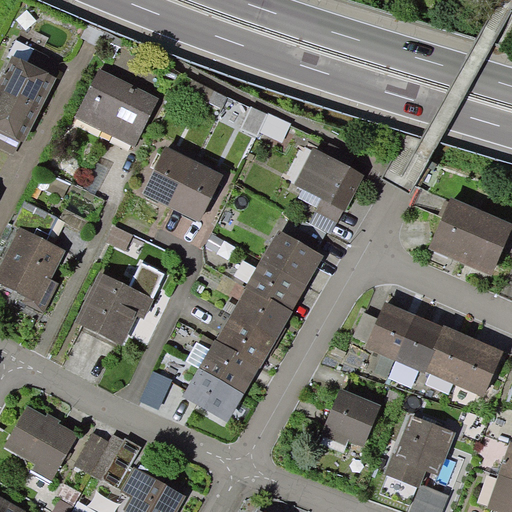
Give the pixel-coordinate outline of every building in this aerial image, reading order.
[(20,58),(55,76),(61,64),(48,58),(49,56),(16,39),(7,57),(10,58),(12,54),(20,58)] [(55,76),(20,58),(12,54),(10,58),(0,79),(0,129),(22,140),(25,141),(57,76),(55,76)] [(159,98),(100,69),(75,118),(135,147),(159,98)] [(227,97),(193,80),(187,90),(221,108),(227,97)] [(260,132),(268,115),(252,107),(241,129),(257,137),(260,132)] [(291,124),(269,113),(268,115),(260,132),(282,142),(291,124)] [(0,148),(15,155),(22,140),(0,129),(0,148)] [(351,168),(356,158),(330,144),(324,154),(351,168)] [(142,193),(171,208),(195,161),(166,146),(142,193)] [(324,154),(313,148),(294,184),(303,189),(322,199),(344,211),(345,212),(365,175),(351,168),(324,154)] [(224,175),(195,161),(171,208),(200,222),(224,175)] [(64,198),(70,183),(53,175),(46,190),(64,198)] [(318,208),(322,199),(303,189),(298,198),(318,208)] [(429,248),(460,262),(482,211),(450,197),(429,248)] [(337,223),(344,211),(322,199),(318,208),(315,211),(336,223),(337,223)] [(58,217),(25,200),(12,225),(18,228),(18,226),(46,240),(58,217)] [(330,234),(336,223),(315,211),(309,223),(330,234)] [(511,226),(511,223),(482,211),(460,262),(491,275),(511,226)] [(46,240),(18,226),(18,228),(0,264),(0,283),(26,296),(22,303),(44,314),(59,283),(52,279),(66,249),(46,240)] [(132,235),(114,226),(107,242),(125,250),(132,235)] [(279,229),(261,259),(307,285),(324,255),(279,229)] [(292,310),(307,285),(261,259),(257,268),(248,283),(246,287),(268,300),(270,298),(292,310)] [(248,283),(257,268),(243,260),(234,276),(248,283)] [(165,274),(141,262),(129,286),(100,272),(75,322),(123,346),(138,316),(144,319),(155,299),(153,298),(165,274)] [(236,305),(230,314),(279,342),(287,328),(284,327),(293,311),(292,310),(270,298),(268,300),(246,287),(236,305)] [(230,314),(236,305),(228,301),(223,310),(230,314)] [(365,347),(396,360),(416,314),(385,301),(377,318),(366,343),(365,347)] [(366,343),(377,318),(364,312),(353,337),(366,343)] [(272,355),(279,342),(230,314),(216,339),(261,365),(268,353),(272,355)] [(443,326),(416,314),(396,360),(425,373),(425,371),(436,348),(433,347),(443,326)] [(443,324),(443,326),(433,347),(436,348),(425,371),(454,384),(474,338),(443,324)] [(503,351),(474,338),(454,384),(483,396),(503,351)] [(209,349),(199,368),(244,394),(261,365),(216,339),(215,339),(209,349)] [(199,368),(209,349),(197,342),(186,361),(199,368)] [(228,422),(244,394),(199,368),(182,396),(228,422)] [(172,379),(153,371),(140,400),(158,409),(172,379)] [(381,405),(340,388),(321,435),(345,445),(347,440),(363,447),(381,405)] [(47,415),(28,405),(4,446),(35,464),(30,473),(50,484),(78,434),(59,422),(61,419),(48,412),(47,415)] [(456,432),(411,414),(395,452),(393,451),(384,474),(419,488),(421,484),(427,470),(439,475),(456,432)] [(90,474),(109,442),(92,432),(74,465),(90,474)] [(113,434),(109,442),(90,474),(100,480),(101,479),(120,490),(132,468),(130,467),(141,447),(125,438),(124,440),(113,434)] [(498,474),(511,479),(511,441),(510,441),(498,474)] [(127,511),(176,511),(186,496),(134,466),(132,468),(120,490),(120,491),(130,496),(123,509),(127,511)] [(511,511),(511,479),(498,474),(487,508),(499,511),(511,511)] [(442,511),(450,495),(421,484),(419,488),(410,511),(442,511)] [(25,511),(26,511),(0,495),(0,511),(25,511)] [(69,511),(73,506),(59,498),(51,511),(69,511)] [(97,511),(78,501),(71,511),(97,511)]
